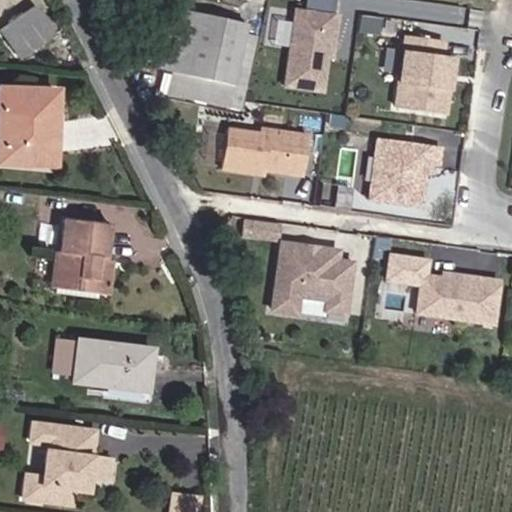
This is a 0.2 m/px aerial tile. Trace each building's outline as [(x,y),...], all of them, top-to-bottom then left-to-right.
[(0,32),(18,58),(52,34),(33,7),(0,29),(0,32)] [(232,83),(243,34),(245,26),(171,9),(158,68),(173,71),(232,85),(232,83)] [(334,33),(337,16),(294,10),(283,86),(321,92),(326,57),(329,33),(334,33)] [(331,58),(334,33),(329,33),(326,57),(331,58)] [(245,86),(256,37),(243,34),(232,83),(245,86)] [(445,90),(450,58),(439,56),(441,41),(404,36),(397,84),(445,90)] [(228,103),(232,85),(173,71),(169,90),(228,103)] [(442,115),(445,90),(397,84),(394,108),(442,115)] [(53,114),(54,91),(0,89),(0,163),(42,165),(44,114),(53,114)] [(51,165),(53,114),(44,114),(42,165),(51,165)] [(257,134),(225,130),(220,169),(251,174),(252,169),(301,176),(306,136),(258,129),(257,134)] [(437,149),(375,140),(367,200),(418,207),(423,174),(424,164),(430,165),(435,166),(437,149)] [(104,260),(108,225),(62,219),(58,253),(53,252),(49,288),(105,295),(108,270),(103,269),(104,260)] [(255,222),(242,221),(240,238),(253,240),(255,222)] [(275,225),(255,222),(253,240),(273,243),(275,225)] [(343,313),(349,264),(334,262),(336,252),(317,249),(312,253),(305,252),(301,247),(280,244),(271,310),(294,313),(296,296),(326,300),(324,311),(343,313)] [(490,324),(497,282),(480,279),(479,284),(420,276),(414,313),(490,324)] [(145,391),(150,350),(76,341),(75,344),(72,374),(71,382),(145,391)] [(72,374),(75,344),(56,342),(52,372),(72,374)] [(106,479),(108,460),(84,457),(85,446),(69,443),(70,429),(32,424),(29,442),(46,444),(42,478),(25,476),(22,498),(69,505),(71,489),(73,475),(87,477),(106,479)] [(91,448),(93,432),(70,429),(69,443),(85,446),(84,457),(108,460),(110,450),(91,448)] [(85,491),(87,477),(73,475),(71,489),(85,491)] [(194,511),(196,498),(172,495),(169,511),(194,511)]
